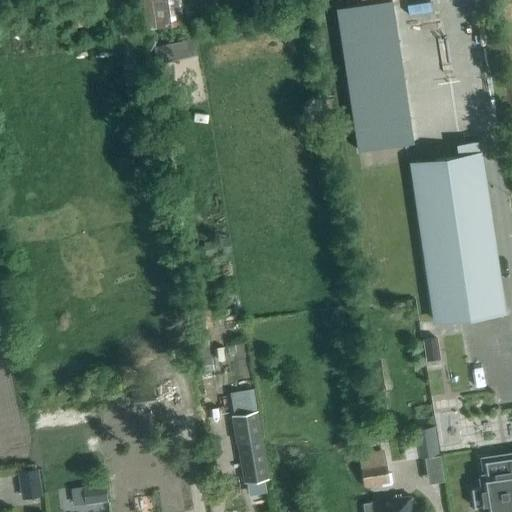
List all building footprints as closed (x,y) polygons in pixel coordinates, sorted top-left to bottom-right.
[(105,19),(101,0),(86,0),(74,2),(78,26),(93,23),(93,21),(105,19)] [(141,0),(145,27),(185,21),(181,0),(141,0)] [(358,150),(416,142),(396,0),(370,0),(338,5),(358,150)] [(433,323),(507,312),(482,149),(409,160),(433,323)] [(229,251),(227,237),(203,240),(205,254),(229,251)] [(207,330),(194,331),(196,347),(208,346),(207,330)] [(437,336),(423,338),(426,360),(440,357),(437,336)] [(269,478),(257,409),(230,414),(235,443),(236,442),(243,483),(269,478)] [(421,458),(440,455),(435,426),(416,429),(421,458)] [(480,487),(471,488),(474,507),(483,505),(483,511),(511,511),(511,451),(506,453),(509,468),(482,472),(479,476),(480,487)] [(378,461),(376,452),(359,455),(364,485),(388,481),(385,459),(378,461)] [(22,498),(42,495),(38,467),(18,470),(22,498)] [(84,485),(86,503),(104,500),(102,483),(84,485)] [(412,511),(410,495),(362,503),(363,511),(412,511)]
